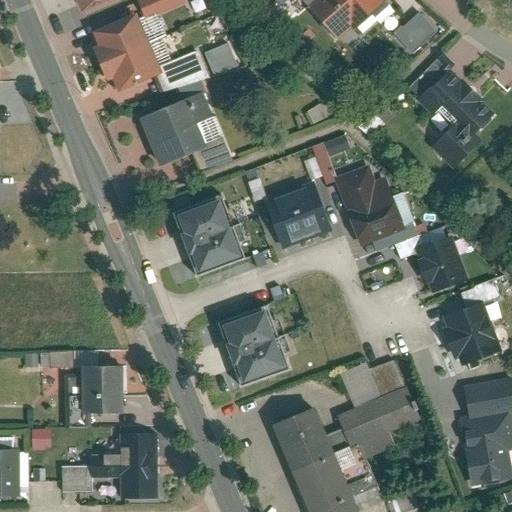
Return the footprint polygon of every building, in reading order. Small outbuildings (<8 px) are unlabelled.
[(85,0),(90,8),(108,0),(85,0)] [(142,0),(149,16),(187,0),(142,0)] [(308,0),(306,2),(340,41),(387,0),(308,0)] [(123,88),(169,68),(143,8),(96,29),(123,88)] [(437,146),(458,167),(485,139),(481,132),(502,111),(457,66),(427,96),(457,126),(437,146)] [(220,112),(209,88),(147,115),(168,161),(211,142),(201,121),(220,112)] [(329,172),(324,158),(349,149),(344,135),(307,148),(317,176),(329,172)] [(374,162),(339,176),(365,245),(411,228),(391,175),(381,179),(374,162)] [(337,229),(320,179),(270,196),(286,246),(337,229)] [(251,257),(228,192),(179,210),(203,274),(251,257)] [(458,233),(420,244),(434,293),(472,282),(458,233)] [(447,313),(466,362),(507,346),(488,297),(447,313)] [(225,319),(248,383),(296,365),(273,302),(225,319)] [(76,345),(51,346),(51,359),(76,358),(76,345)] [(124,360),(85,361),(86,404),(124,404),(124,360)] [(84,398),(82,398),(82,370),(71,371),(71,398),(71,417),(84,417),(84,398)] [(511,377),(471,384),(476,416),(511,410),(511,377)] [(426,419),(411,384),(341,412),(355,446),(364,442),(370,456),(399,444),(394,432),(426,419)] [(366,511),(321,405),(277,423),(315,511),(366,511)] [(511,410),(476,416),(466,418),(476,484),(511,478),(511,410)] [(93,469),(123,469),(123,490),(157,490),(157,428),(122,428),(122,448),(92,448),(93,469)] [(91,442),(62,442),(62,483),(91,482),(91,442)] [(18,443),(0,443),(0,489),(19,490),(19,475),(18,447),(18,443)] [(28,446),(18,447),(19,475),(28,475),(28,446)]
